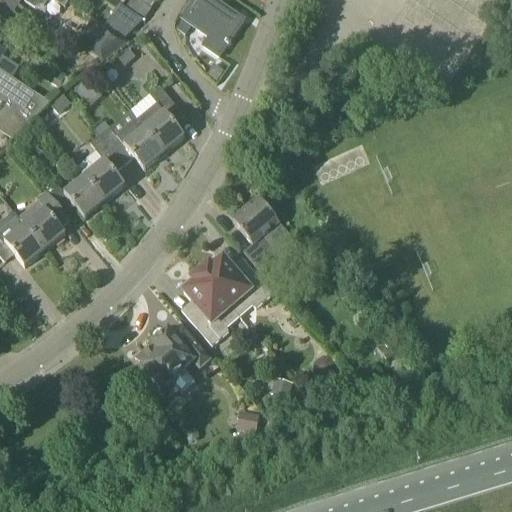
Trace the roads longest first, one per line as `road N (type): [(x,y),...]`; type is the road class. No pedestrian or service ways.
road 1 (residential): [(0,385),(70,339),(125,285),(195,193),(236,116)]
road 2 (residential): [(236,116),(214,105),(159,43),(158,27),(176,0)]
road 3 (primary): [(511,471),(377,511)]
road 4 (residential): [(236,116),(282,0)]
